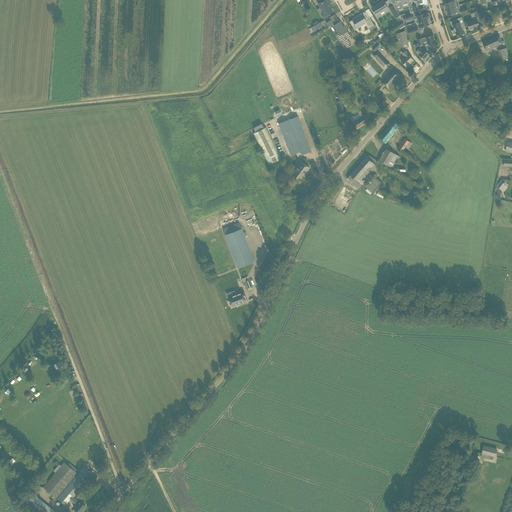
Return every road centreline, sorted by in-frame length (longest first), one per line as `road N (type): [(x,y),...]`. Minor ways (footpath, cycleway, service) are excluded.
road 1 (tertiary): [(105,511),(239,352),(336,172),(447,48)]
road 2 (track): [(122,492),(0,162)]
